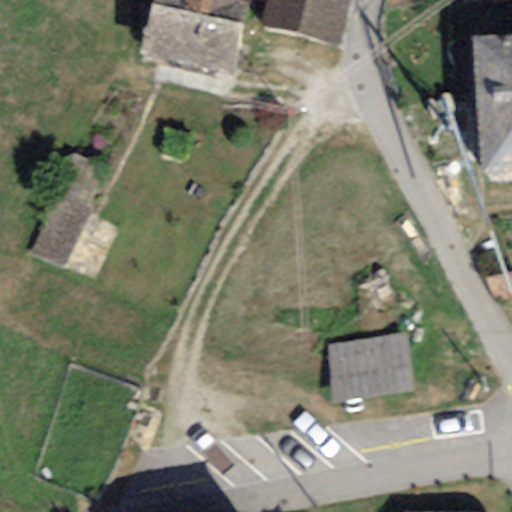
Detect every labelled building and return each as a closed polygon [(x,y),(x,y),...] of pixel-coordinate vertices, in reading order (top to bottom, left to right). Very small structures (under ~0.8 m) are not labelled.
[(153,0),(138,62),(233,85),(253,0),(153,0)] [(349,0),(267,0),(259,30),(335,51),(349,0)] [(511,49),(473,51),(481,189),(511,187),(511,49)] [(117,230),(54,202),(31,253),(94,281),(117,230)] [(415,337),(336,341),(339,403),(417,399),(415,337)]
